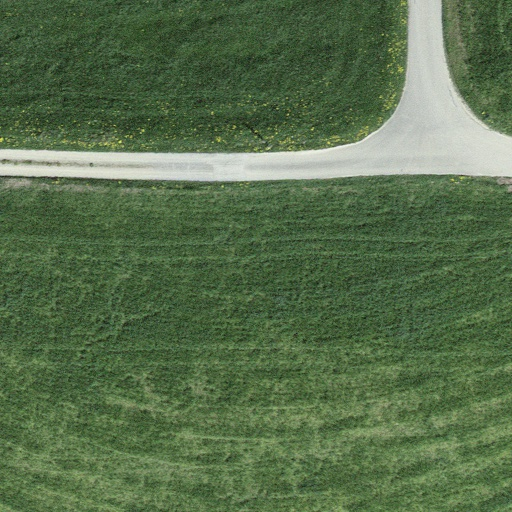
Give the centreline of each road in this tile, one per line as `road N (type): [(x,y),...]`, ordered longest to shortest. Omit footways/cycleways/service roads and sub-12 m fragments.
road 1 (track): [(0,155),(263,168),(430,155)]
road 2 (unclassified): [(427,0),(430,155),(511,159)]
